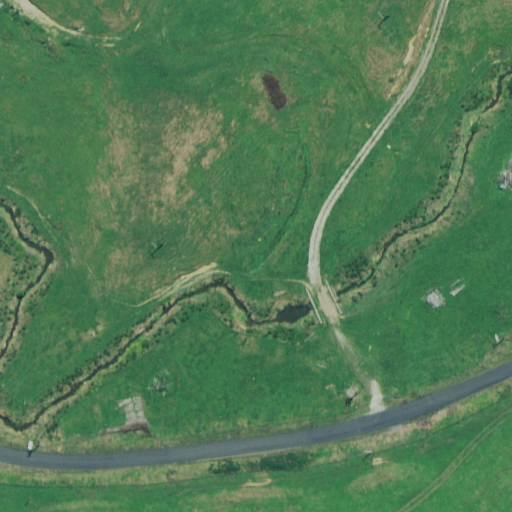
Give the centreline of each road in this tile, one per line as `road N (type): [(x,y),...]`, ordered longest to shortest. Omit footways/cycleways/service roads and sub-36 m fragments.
road 1 (unclassified): [(0,452),(165,455),(319,436),(511,370)]
road 2 (track): [(385,414),(316,285),(313,248),(322,213),(427,58),(445,0)]
